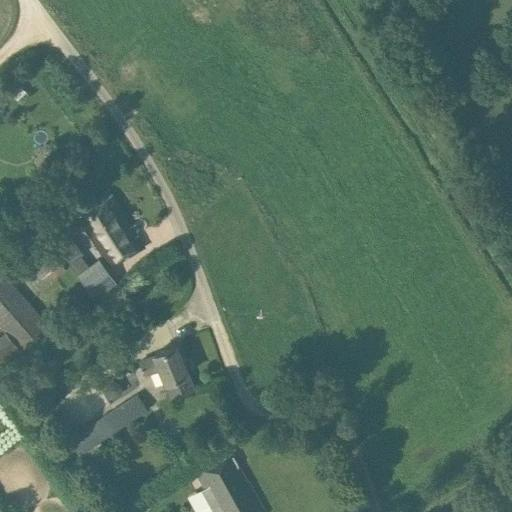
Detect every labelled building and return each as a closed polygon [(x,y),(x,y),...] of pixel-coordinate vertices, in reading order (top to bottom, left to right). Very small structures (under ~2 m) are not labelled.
[(132,227),(112,195),(79,216),(111,268),(143,248),(136,236),(131,240),(125,231),(132,227)] [(87,259),(74,242),(61,251),(74,269),(87,259)] [(66,269),(49,247),(20,269),(38,291),(66,269)] [(97,259),(78,273),(98,300),(117,286),(97,259)] [(49,327),(0,267),(0,325),(21,351),(49,327)] [(193,391),(176,346),(153,355),(154,358),(139,364),(144,377),(160,371),(170,400),(193,391)] [(147,408),(137,394),(71,440),(90,469),(110,455),(100,441),(147,408)] [(247,484),(233,456),(200,473),(215,502),(212,503),(216,511),(264,511),(249,483),(247,484)]
